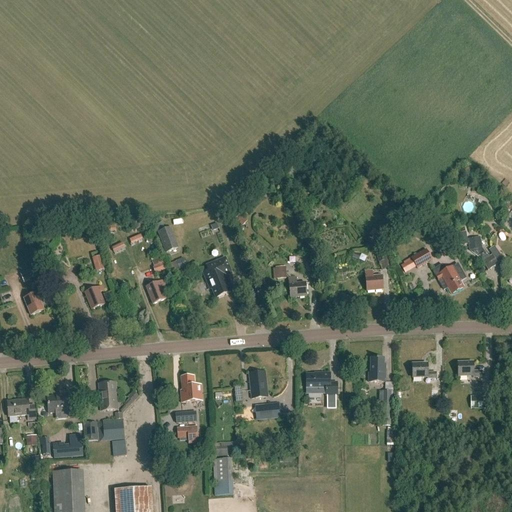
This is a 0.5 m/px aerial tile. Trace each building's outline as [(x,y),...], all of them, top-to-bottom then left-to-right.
[(236,220),(243,227),(249,222),(241,214),(236,220)] [(178,249),(171,228),(157,233),(165,254),(178,249)] [(466,233),(457,234),(459,246),(468,244),(467,240),(466,233)] [(482,249),(480,238),(467,240),(468,244),(469,252),(482,249)] [(113,247),(115,252),(126,249),(125,244),(113,247)] [(380,251),(379,247),(374,249),(381,270),(391,267),(389,259),(388,260),(385,250),(380,251)] [(432,261),(426,250),(400,265),(405,274),(415,268),(416,270),(432,261)] [(501,262),(495,254),(482,262),(488,271),(501,262)] [(166,270),(161,255),(150,259),(155,274),(166,270)] [(101,256),(92,259),(96,272),(105,270),(101,256)] [(296,256),(289,264),(294,269),(301,261),(296,256)] [(231,274),(225,259),(206,267),(208,272),(203,274),(210,291),(212,290),(215,299),(230,293),(224,277),(231,274)] [(44,274),(39,262),(33,265),(38,277),(44,274)] [(445,271),(441,265),(431,271),(443,292),(446,290),(450,297),(463,289),(459,283),(465,280),(456,265),(445,271)] [(287,267),(275,268),(276,279),(288,278),(287,267)] [(37,279),(33,268),(20,274),(24,284),(37,279)] [(372,278),(371,272),(364,273),(365,293),(383,291),(382,278),(372,278)] [(296,285),(295,278),(287,279),(289,299),(306,297),(305,284),(296,285)] [(165,287),(163,281),(145,288),(152,305),(166,300),(161,288),(165,287)] [(104,293),(101,288),(84,294),(90,311),(104,306),(100,295),(104,293)] [(43,298),(40,293),(23,300),(30,317),(43,312),(38,300),(43,298)] [(384,359),(371,359),(371,375),(368,375),(368,383),(385,383),(386,367),(384,367),(384,359)] [(473,373),(472,365),(458,365),(458,378),(472,377),(472,379),(480,379),(480,372),(473,373)] [(427,373),(427,366),(411,366),(412,378),(427,377),(427,380),(436,380),(436,373),(427,373)] [(269,399),(266,374),(249,376),(252,401),(269,399)] [(330,383),(330,374),(319,374),(319,375),(306,375),(306,391),(326,390),(326,396),(337,396),(337,383),(330,383)] [(194,388),(194,382),(181,383),(182,393),(180,393),(181,405),(202,403),(200,387),(194,388)] [(100,413),(117,411),(115,385),(99,386),(100,413)] [(435,391),(435,407),(445,407),(445,391),(435,391)] [(392,392),(383,392),(382,427),(391,428),(392,392)] [(48,414),(73,412),(72,397),(47,399),(48,414)] [(488,409),(488,397),(470,397),(470,409),(488,409)] [(29,406),(28,402),(7,404),(8,419),(27,418),(27,421),(36,421),(34,406),(29,406)] [(272,420),(270,405),(252,407),(254,422),(272,420)] [(196,423),(195,413),(174,414),(175,425),(196,423)] [(124,442),(122,423),(104,425),(103,429),(98,430),(99,444),(124,442)] [(198,444),(196,427),(176,429),(177,440),(187,439),(188,445),(198,444)] [(36,436),(28,437),(29,444),(37,443),(36,436)] [(50,454),(49,438),(41,439),(43,455),(50,454)] [(126,456),(125,442),(111,443),(112,458),(126,456)] [(83,457),(82,445),(54,447),(55,459),(83,457)] [(233,457),(232,447),(215,448),(215,458),(233,457)] [(233,496),(231,460),(213,461),(214,497),(233,496)] [(85,511),(84,472),(54,473),(55,511),(85,511)] [(152,511),(151,490),(115,492),(116,511),(152,511)]
